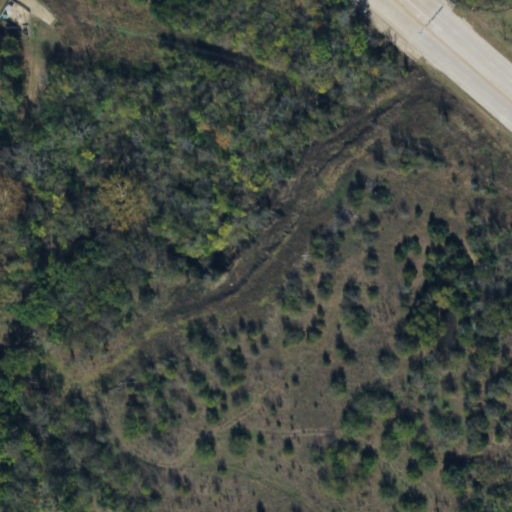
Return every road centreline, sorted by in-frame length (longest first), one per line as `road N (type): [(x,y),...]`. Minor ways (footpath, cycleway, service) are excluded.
road 1 (secondary): [(377,0),(511,116)]
road 2 (secondary): [(511,82),(419,0)]
